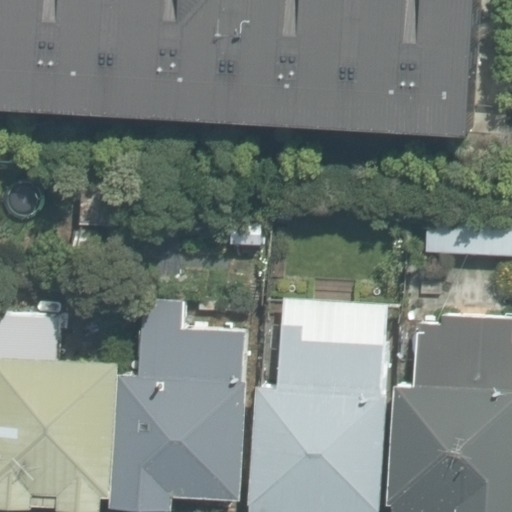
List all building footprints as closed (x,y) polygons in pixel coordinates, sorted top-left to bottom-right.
[(0,0),(0,105),(471,134),(479,0),(0,0)] [(144,223),(146,174),(86,171),(84,220),(144,223)] [(411,233),(413,200),(389,200),(387,232),(411,233)] [(429,248),(511,251),(511,208),(431,205),(429,248)] [(121,501),(183,503),(183,490),(248,492),(255,326),(189,323),(191,297),(152,295),(149,370),(127,369),(121,501)] [(259,511),(387,511),(394,389),(389,388),(393,307),(310,303),(309,321),(289,320),(285,381),(267,380),(259,511)] [(396,511),(511,511),(511,312),(445,309),(444,318),(422,317),(418,380),(400,379),(393,496),(398,497),(396,511)] [(0,499),(110,504),(110,490),(120,490),(127,358),(64,355),(66,313),(6,310),(4,350),(0,350),(0,483),(1,484),(0,499)]
